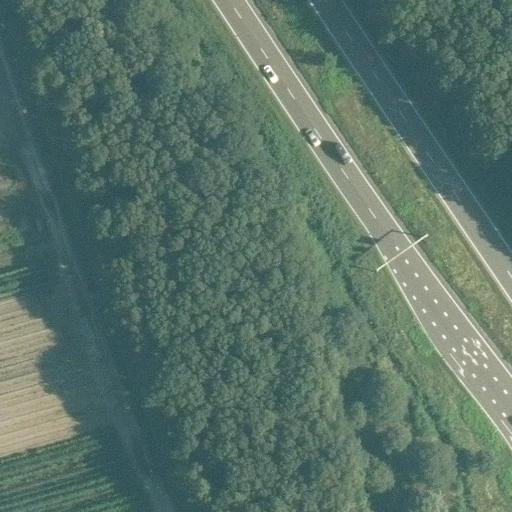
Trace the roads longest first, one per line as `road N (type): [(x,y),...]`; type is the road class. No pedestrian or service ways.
road 1 (trunk): [(227,0),(511,408)]
road 2 (trunk): [(511,279),(329,0)]
